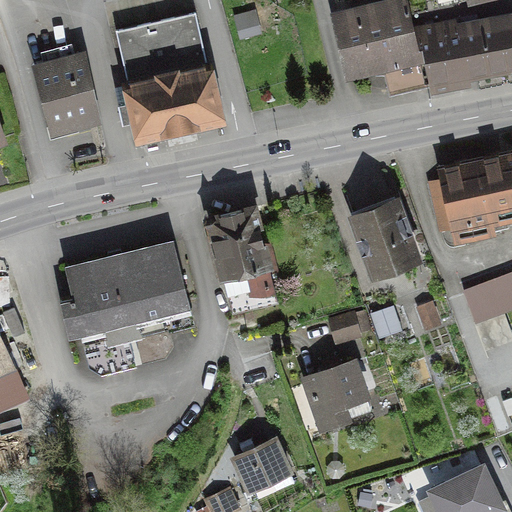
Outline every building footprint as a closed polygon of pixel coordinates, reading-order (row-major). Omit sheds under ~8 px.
[(390,92),(423,84),(468,76),(511,67),(511,16),(497,20),(498,26),(457,34),(457,35),(441,38),(438,24),(410,29),(406,12),(404,13),(404,15),(393,17),(391,5),(334,18),(347,75),(369,70),(384,66),(390,92)] [(138,138),(217,121),(193,13),(114,31),(130,101),(116,104),(120,124),(134,120),(138,138)] [(239,38),(254,34),(248,13),(234,17),(239,38)] [(52,131),(95,120),(81,55),(35,68),(52,131)] [(493,235),(487,211),(511,205),(511,154),(476,162),(460,166),(438,171),(440,180),(428,183),(436,222),(448,220),(453,238),(461,243),(493,236),(493,235)] [(373,273),(414,258),(393,202),(352,218),(373,273)] [(276,302),(252,208),(214,217),(210,214),(204,223),(209,226),(230,313),(276,302)] [(83,349),(166,329),(167,331),(192,325),(180,276),(172,243),(147,249),(107,259),(64,270),(71,298),(58,301),(66,334),(79,331),(83,349)] [(511,307),(511,275),(490,283),(480,287),(462,294),(473,322),(501,311),(511,307)] [(424,329),(438,324),(432,310),(418,315),(424,329)] [(333,340),(358,333),(352,313),(328,321),(333,340)] [(0,374),(12,369),(0,341),(0,374)] [(363,395),(352,362),(339,366),(336,357),(318,363),(321,373),(304,379),(321,425),(368,409),(363,395)] [(270,449),(266,441),(232,457),(247,490),(287,471),(276,447),(270,449)] [(482,466),(433,489),(444,511),(486,511),(501,505),(493,488),(482,466)] [(227,511),(235,509),(226,490),(204,501),(205,504),(194,510),(194,511),(227,511)]
